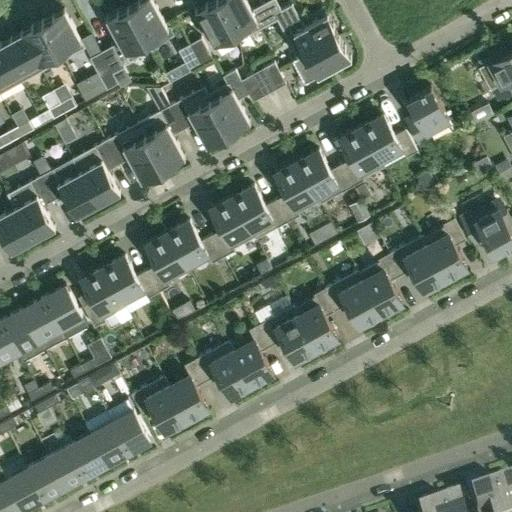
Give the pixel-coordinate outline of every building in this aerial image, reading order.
[(154,0),(134,0),(128,4),(151,47),(152,46),(147,37),(168,26),(154,0)] [(239,39),(239,37),(218,0),(208,0),(194,8),(215,45),(236,33),(239,39)] [(239,39),(260,27),(259,26),(277,16),(275,11),(281,7),(277,0),(263,0),(251,7),(247,0),(218,0),(239,37),(239,39)] [(292,1),(281,7),(275,11),(277,16),(259,26),(260,27),(277,18),(298,56),(339,34),(327,12),(304,24),(292,1)] [(129,59),(151,47),(128,4),(106,16),(129,59)] [(65,6),(43,18),(63,56),(85,44),(65,6)] [(43,18),(21,29),(42,68),(63,56),(43,18)] [(21,29),(0,41),(21,79),(42,68),(21,29)] [(201,34),(189,40),(201,62),(213,55),(201,34)] [(351,56),(339,34),(298,56),(293,59),(305,81),(351,56)] [(189,68),(201,62),(189,40),(178,46),(189,68)] [(0,41),(0,90),(0,91),(21,79),(0,41)] [(113,70),(124,64),(112,42),(101,49),(113,70)] [(492,51),(478,58),(481,63),(479,64),(497,98),(498,97),(511,90),(511,46),(506,50),(503,45),(492,51)] [(113,70),(101,49),(89,55),(107,86),(118,80),(113,70)] [(274,59),(263,65),(275,86),(286,80),(274,59)] [(263,65),(252,71),(264,92),(275,86),(263,65)] [(204,83),(203,84),(228,131),(250,119),(238,96),(248,91),(249,91),(241,77),(235,66),(223,73),(227,80),(208,90),(204,83)] [(252,71),(241,77),(249,91),(248,91),(252,99),(264,92),(252,71)] [(431,83),(409,96),(419,116),(408,122),(420,143),(432,137),(427,129),(449,117),(431,83)] [(203,84),(170,102),(184,126),(194,120),(206,143),(228,131),(203,84)] [(65,109),(76,103),(71,94),(60,100),(65,109)] [(54,115),(65,109),(60,100),(49,106),(54,115)] [(170,102),(138,119),(163,166),(185,154),(173,132),(184,126),(170,102)] [(384,112),(363,123),(381,156),(402,145),(406,154),(418,148),(406,126),(395,132),(384,112)] [(18,124),(23,132),(34,126),(29,118),(18,124)] [(138,119),(105,137),(119,161),(129,156),(141,178),(163,166),(138,119)] [(381,156),(363,123),(362,121),(340,133),(352,155),(341,161),(353,183),(364,177),(363,175),(385,163),(381,156)] [(0,133),(0,140),(2,144),(23,132),(18,124),(0,133)] [(105,137),(73,155),(99,201),(121,189),(108,167),(119,161),(105,137)] [(353,183),(341,161),(330,167),(319,147),(299,158),(321,200),(353,183)] [(0,151),(0,169),(14,161),(7,148),(0,151)] [(54,165),(41,172),(54,197),(64,191),(76,213),(99,201),(73,155),(80,167),(61,178),(54,165)] [(321,200),(299,158),(297,156),(275,168),(287,190),(276,196),(288,218),(300,212),(299,210),(319,199),(320,201),(321,200)] [(41,172),(8,190),(34,237),(56,225),(43,202),(54,197),(41,172)] [(288,218),(276,196),(265,202),(254,182),(234,193),(257,235),(288,218)] [(0,227),(12,249),(34,237),(8,190),(15,203),(0,211),(0,227)] [(257,235),(234,193),(233,191),(211,203),(223,225),(212,231),(224,253),(235,247),(234,244),(254,233),(255,236),(257,235)] [(483,230),(494,250),(511,239),(511,229),(507,221),(511,218),(511,217),(506,207),(504,203),(499,206),(498,204),(495,206),(492,201),(473,211),(471,208),(460,214),(472,236),(483,230)] [(421,232),(444,274),(445,276),(467,264),(455,242),(466,236),(454,214),(443,221),(444,223),(424,234),(423,231),(421,232)] [(169,229),(189,264),(209,253),(212,260),(224,253),(212,231),(201,237),(190,217),(169,229)] [(189,264),(169,229),(168,226),(146,239),(158,261),(147,267),(159,288),(170,282),(167,276),(189,264)] [(444,274),(421,232),(389,249),(401,271),(412,265),(423,285),(444,274)] [(357,268),(379,309),(380,311),(403,299),(390,277),(401,271),(389,249),(378,256),(379,258),(359,269),(358,267),(357,268)] [(105,264),(124,299),(144,288),(148,294),(159,288),(147,267),(136,272),(125,253),(105,264)] [(126,304),(124,299),(105,264),(104,262),(81,274),(92,294),(81,299),(94,324),(106,317),(105,315),(126,304)] [(379,309),(357,268),(325,285),(337,307),(348,301),(359,321),(379,309)] [(261,280),(265,287),(278,279),(275,273),(261,280)] [(66,282),(44,294),(66,335),(67,335),(61,324),(83,313),(66,282)] [(292,303),(315,344),(316,347),(338,335),(326,312),(337,307),(325,285),(314,291),(315,293),(294,304),(293,302),(292,303)] [(44,294),(23,306),(45,346),(66,335),(44,294)] [(315,344),(292,303),(260,320),(272,342),(283,336),(294,356),(315,344)] [(23,306),(2,317),(24,358),(45,346),(23,306)] [(2,317),(0,318),(0,357),(18,348),(23,358),(24,358),(2,317)] [(227,338),(250,380),(251,382),(273,370),(261,348),(272,342),(260,320),(249,326),(252,333),(232,344),(229,337),(227,338)] [(250,380),(227,338),(196,355),(207,377),(218,370),(229,391),(250,380)] [(163,374),(185,415),(186,417),(209,405),(197,383),(207,377),(196,355),(184,361),(188,368),(169,379),(165,372),(163,374)] [(85,369),(95,363),(92,356),(81,362),(85,369)] [(74,375),(85,369),(81,362),(71,368),(74,375)] [(98,368),(87,374),(91,381),(102,375),(98,368)] [(87,374),(77,380),(81,387),(91,381),(87,374)] [(114,377),(123,393),(130,390),(121,374),(114,377)] [(165,426),(185,415),(163,374),(131,391),(143,412),(154,406),(165,426)] [(43,392),(53,386),(49,379),(39,385),(43,392)] [(32,398),(43,392),(39,385),(28,391),(32,398)] [(60,398),(56,391),(45,397),(49,404),(50,404),(60,398)] [(35,403),(39,410),(48,427),(59,421),(50,404),(49,404),(45,397),(35,403)] [(0,413),(1,415),(11,409),(7,402),(0,406),(0,413)] [(134,407),(112,419),(128,449),(150,437),(134,407)] [(18,421),(14,414),(3,420),(7,427),(18,421)] [(112,419),(91,430),(107,460),(128,449),(112,419)] [(91,430),(70,442),(86,472),(107,460),(91,430)] [(70,442),(49,453),(65,483),(86,472),(70,442)] [(49,453),(28,464),(44,495),(65,483),(49,453)] [(28,464),(7,476),(23,506),(44,495),(28,464)] [(511,511),(511,484),(508,472),(493,478),(497,490),(473,498),(465,477),(464,478),(476,511),(511,511)] [(0,511),(12,511),(23,506),(7,476),(0,479),(0,511)] [(431,511),(418,511),(412,495),(411,495),(416,511),(462,511),(455,491),(440,496),(444,508),(431,511)]
